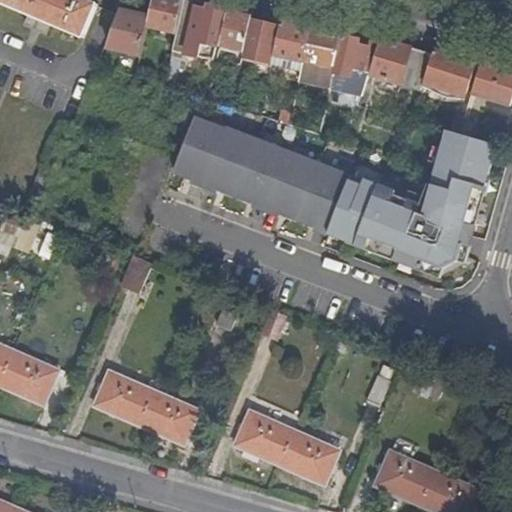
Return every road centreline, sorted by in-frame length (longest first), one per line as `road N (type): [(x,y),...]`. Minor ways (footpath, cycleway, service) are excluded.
road 1 (residential): [(157,215),(485,331)]
road 2 (residential): [(229,511),(0,442)]
road 3 (secondary): [(390,0),(511,27)]
